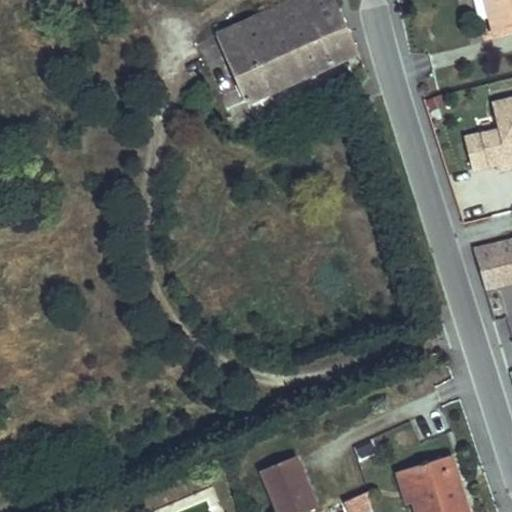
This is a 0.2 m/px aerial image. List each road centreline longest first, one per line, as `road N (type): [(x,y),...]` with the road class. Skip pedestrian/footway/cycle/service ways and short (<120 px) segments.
road 1 (track): [(462,341),(287,379),(235,366),(190,337),(158,298),(141,223),(150,164),(195,24),(218,5)]
road 2 (residential): [(511,477),(397,129),(375,0)]
